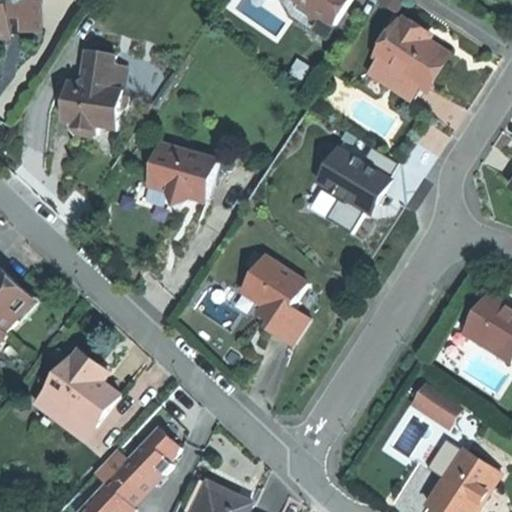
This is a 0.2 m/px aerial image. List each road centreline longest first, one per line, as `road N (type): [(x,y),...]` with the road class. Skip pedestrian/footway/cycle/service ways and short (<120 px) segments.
road 1 (residential): [(296,463),(0,185)]
road 2 (residential): [(296,463),(445,237)]
road 3 (residential): [(445,237),(454,177),(511,83)]
